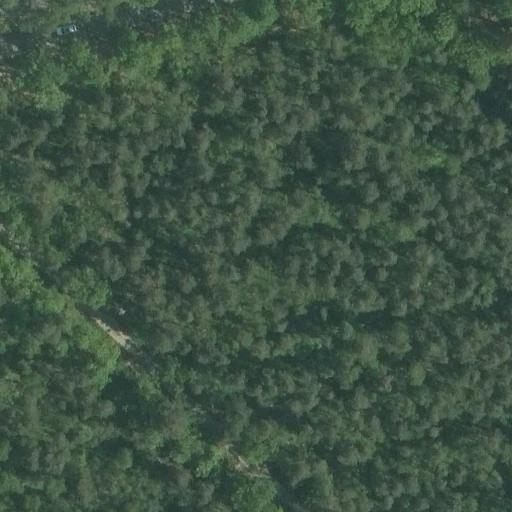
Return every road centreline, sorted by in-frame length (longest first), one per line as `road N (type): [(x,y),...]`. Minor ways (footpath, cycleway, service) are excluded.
road 1 (track): [(314,511),(0,226)]
road 2 (tertiary): [(0,51),(210,0)]
